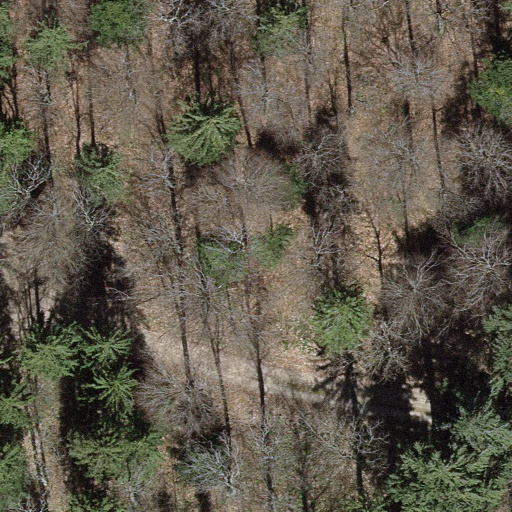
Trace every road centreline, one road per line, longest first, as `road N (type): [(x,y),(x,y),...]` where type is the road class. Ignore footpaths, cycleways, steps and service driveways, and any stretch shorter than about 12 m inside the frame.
road 1 (track): [(0,330),(125,340),(380,404),(511,422)]
road 2 (track): [(125,340),(0,247)]
